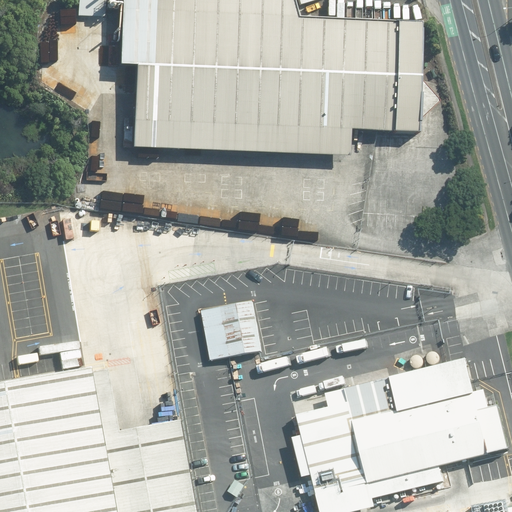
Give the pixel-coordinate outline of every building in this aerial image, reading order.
[(134,123),(415,135),(420,26),(294,21),(289,0),(123,0),(122,68),(137,68),(134,123)] [(251,300),(200,309),(210,362),(261,353),(251,300)] [(79,351),(59,354),(61,370),(81,367),(79,351)] [(352,423),(472,393),(464,360),(344,390),(347,404),(352,423)] [(0,386),(0,511),(191,511),(175,421),(93,435),(82,373),(0,386)] [(367,483),(487,453),(472,393),(352,423),(367,483)] [(316,496),(367,483),(352,423),(347,404),(296,416),(316,496)]
